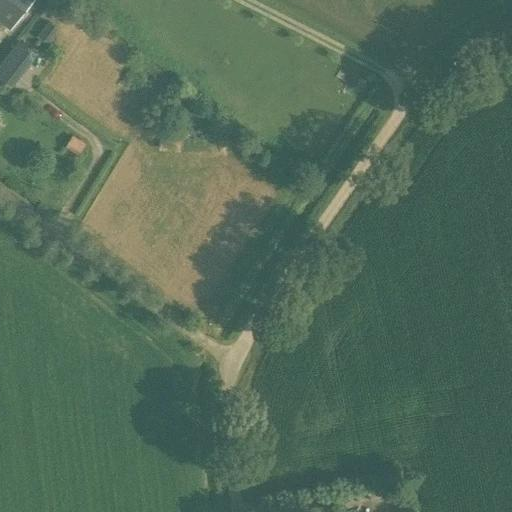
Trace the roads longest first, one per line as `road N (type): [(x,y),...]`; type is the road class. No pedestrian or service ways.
road 1 (track): [(229,358),(446,57),(477,32),(511,21)]
road 2 (unclassified): [(235,511),(229,358)]
